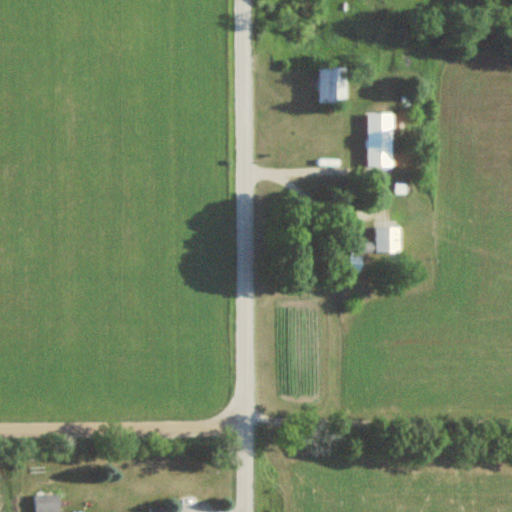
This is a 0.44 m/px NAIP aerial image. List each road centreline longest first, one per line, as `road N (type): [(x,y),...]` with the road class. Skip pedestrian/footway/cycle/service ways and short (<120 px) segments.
road 1 (residential): [(246,511),(243,0)]
road 2 (residential): [(0,431),(246,429)]
